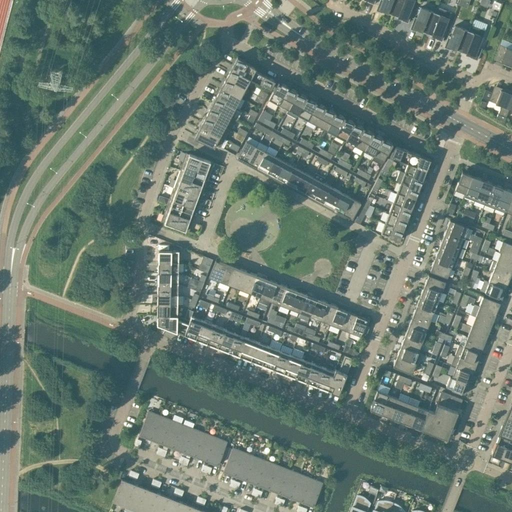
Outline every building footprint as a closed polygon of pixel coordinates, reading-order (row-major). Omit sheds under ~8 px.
[(383,11),(393,14),(398,0),(379,0),(376,10),(382,13),(383,11)] [(401,20),(408,23),(412,11),(410,10),(414,0),(398,0),(393,14),(402,18),(401,20)] [(435,12),(427,33),(436,36),(435,39),(442,41),(446,29),(444,28),(448,18),(451,12),(437,6),(435,12)] [(417,29),(427,33),(435,12),(421,7),(417,18),(414,17),(410,29),(416,31),(417,29)] [(451,47),(461,51),(469,31),(455,25),(451,36),(448,35),(444,47),(450,50),(451,47)] [(469,57),(477,60),(482,48),(478,47),(485,30),(471,25),(469,31),(461,51),(470,55),(469,57)] [(511,47),(511,49),(500,44),(498,50),(504,52),(501,60),(500,59),(500,60),(504,62),(503,63),(503,64),(511,67),(511,47)] [(237,56),(231,68),(233,69),(250,79),(256,82),(261,73),(255,70),(256,68),(237,56)] [(231,68),(226,77),(226,78),(245,88),(250,79),(233,69),(231,68)] [(261,73),(256,82),(270,90),(275,80),(261,73)] [(226,77),(221,87),(222,88),(240,98),(245,88),(226,78),(226,77)] [(269,99),(278,104),(288,86),(281,83),(280,85),(278,84),(279,81),(278,81),(269,99)] [(278,104),(288,110),(298,92),(291,88),(290,90),(287,89),(289,87),(288,86),(278,104)] [(221,87),(215,97),(235,107),(240,98),(222,88),(221,87)] [(487,90),(485,97),(489,98),(489,100),(501,105),(498,113),(498,114),(497,116),(505,121),(506,117),(509,109),(511,103),(511,101),(511,91),(505,88),(505,89),(504,91),(500,89),(500,90),(499,93),(493,91),(492,90),(492,92),(487,90)] [(257,94),(265,99),(268,94),(260,89),(257,94)] [(286,113),(295,118),(297,115),(307,97),(300,93),(299,95),(297,94),(298,92),(288,110),(286,113)] [(255,100),(263,104),(265,99),(257,94),(255,100)] [(215,97),(210,106),(235,119),(237,120),(242,111),(235,107),(215,97)] [(297,115),(307,120),(317,102),(310,98),(309,100),(306,99),(308,97),(307,97),(297,115)] [(307,120),(316,125),(326,107),(319,103),(318,105),(316,104),(317,102),(307,120)] [(210,106),(205,116),(230,129),(235,119),(210,106)] [(316,125),(326,130),(336,112),(329,108),(328,110),(325,109),(327,107),(326,107),(316,125)] [(247,113),(255,118),(258,113),(250,108),(247,113)] [(326,130),(335,135),(345,117),(338,114),(337,115),(335,114),(336,112),(326,130)] [(244,119),(252,123),(255,118),(247,113),(244,119)] [(205,116),(200,125),(202,126),(220,136),(220,135),(225,138),(230,129),(206,116),(205,116)] [(335,135),(345,140),(355,122),(348,119),(347,121),(344,120),(346,117),(345,117),(335,135)] [(256,122),(254,126),(264,132),(266,128),(256,122)] [(345,140),(354,145),(364,127),(357,124),(356,126),(354,125),(355,122),(345,140)] [(200,125),(194,137),(195,138),(214,147),(215,144),(220,147),(225,138),(220,135),(220,136),(202,126),(200,125)] [(237,133),(245,137),(248,132),(240,127),(237,133)] [(354,145),(364,151),(374,133),(367,129),(366,131),(363,130),(365,128),(364,127),(354,145)] [(234,138),(242,142),(245,137),(237,133),(234,138)] [(364,151),(373,156),(383,138),(376,134),(375,136),(373,135),(374,133),(364,151)] [(372,159),(381,165),(393,143),(386,139),(385,141),(382,140),(384,138),(383,138),(373,156),(372,159)] [(247,162),(256,146),(246,141),(238,157),(237,158),(243,161),(244,160),(247,162)] [(229,147),(237,151),(240,146),(232,142),(229,147)] [(390,155),(407,162),(411,151),(395,145),(390,155)] [(257,167),(265,151),(256,146),(247,162),(247,163),(253,166),(253,165),(257,167)] [(266,172),(275,156),(265,151),(257,167),(256,168),(262,171),(263,170),(266,172)] [(408,162),(427,169),(431,159),(411,151),(407,162),(408,163),(408,162)] [(179,170),(193,175),(200,157),(186,153),(186,152),(179,170)] [(276,177),(284,161),(275,156),(266,172),(266,173),(272,177),(272,176),(276,177)] [(200,157),(193,175),(207,180),(214,162),(213,162),(200,157)] [(285,183),(294,166),(284,161),(276,177),(275,178),(281,182),(282,181),(285,183)] [(404,172),(423,179),(427,169),(408,162),(408,163),(404,172)] [(295,188),(303,172),(294,166),(285,183),(285,184),(291,187),(291,186),(295,188)] [(173,187),(187,192),(193,175),(179,170),(173,187)] [(400,182),(419,189),(423,179),(404,172),(399,170),(396,180),(400,182)] [(465,193),(472,175),(462,171),(455,189),(465,193)] [(304,193),(313,177),(303,172),(295,188),(294,189),(300,192),(301,191),(304,193)] [(314,198),(322,182),(325,177),(315,172),(313,177),(304,193),(304,194),(310,197),(310,196),(314,198)] [(193,175),(187,192),(201,197),(207,180),(193,175)] [(474,201),(482,179),(472,175),(465,193),(464,196),(474,201)] [(484,204),(493,183),(482,179),(474,201),(484,204)] [(323,203),(332,187),(322,182),(314,198),(313,199),(319,202),(320,201),(323,203)] [(396,192),(415,199),(419,189),(400,182),(396,192)] [(494,208),(503,187),(493,183),(484,204),(494,208)] [(167,204),(181,209),(187,192),(173,187),(167,204)] [(333,208),(341,192),(332,187),(323,203),(323,204),(329,207),(329,206),(333,208)] [(504,213),(505,210),(506,210),(511,193),(511,190),(503,187),(494,208),(504,213)] [(187,192),(181,209),(195,214),(201,197),(187,192)] [(342,213),(351,197),(341,192),(333,208),(332,209),(338,213),(339,212),(342,213)] [(393,202),(411,209),(415,199),(396,192),(393,202)] [(348,217),(352,219),(361,203),(351,197),(342,213),(342,214),(348,218),(348,217)] [(389,212),(407,220),(411,209),(393,202),(389,212)] [(161,221),(175,226),(181,209),(167,204),(160,222),(161,222),(161,221)] [(188,232),(189,232),(195,214),(181,209),(175,226),(188,231),(188,232)] [(354,221),(359,224),(364,215),(359,212),(354,221)] [(385,222),(403,230),(407,220),(389,212),(385,222)] [(450,220),(446,230),(463,237),(464,238),(469,227),(450,220)] [(381,233),(399,240),(403,230),(385,222),(381,233)] [(446,230),(442,240),(462,248),(466,238),(464,238),(463,237),(446,230)] [(442,240),(438,250),(455,257),(458,258),(462,248),(442,240)] [(511,243),(502,240),(498,251),(500,252),(500,251),(511,255),(511,243)] [(158,250),(158,261),(178,262),(179,250),(158,250)] [(438,250),(434,260),(451,267),(454,268),(458,258),(455,257),(438,250)] [(500,252),(496,261),(511,267),(511,255),(500,251),(500,252)] [(202,271),(207,273),(213,259),(208,257),(202,271)] [(215,260),(209,277),(219,281),(226,264),(226,263),(220,260),(219,261),(215,260)] [(434,260),(430,271),(447,277),(451,267),(434,260)] [(493,260),(489,270),(493,271),(510,278),(511,271),(511,267),(496,261),(493,260)] [(158,261),(158,272),(178,272),(178,262),(158,261)] [(226,264),(219,281),(229,285),(236,268),(236,267),(230,264),(229,265),(226,264)] [(236,268),(229,285),(239,289),(246,272),(246,271),(240,268),(240,269),(236,268)] [(493,271),(489,281),(506,288),(510,278),(493,271)] [(158,272),(158,283),(178,283),(178,272),(158,272)] [(246,272),(239,289),(250,293),(256,276),(257,275),(250,272),(250,273),(246,272)] [(428,274),(424,285),(441,292),(445,293),(449,283),(428,274)] [(256,276),(250,293),(260,297),(266,280),(267,279),(260,276),(260,277),(256,276)] [(260,297),(258,301),(268,305),(270,301),(276,284),(277,282),(270,280),(270,281),(266,280),(260,297)] [(484,280),(480,290),(502,298),(506,288),(489,281),(484,280)] [(158,283),(157,294),(178,294),(178,283),(158,283)] [(276,284),(270,301),(280,304),(286,287),(287,286),(280,284),(280,285),(276,284)] [(424,285),(420,295),(438,302),(441,292),(424,285)] [(286,287),(280,304),(290,308),(296,291),(297,290),(290,288),(290,289),(286,287)] [(296,291),(290,308),(300,312),(306,295),(307,294),(300,292),(300,293),(296,291)] [(157,294),(157,304),(177,305),(178,294),(157,294)] [(300,312),(298,317),(308,320),(309,316),(310,316),(317,299),(317,298),(310,296),(310,297),(306,295),(300,312)] [(420,295),(417,305),(434,312),(438,302),(420,295)] [(483,296),(479,306),(496,313),(500,302),(483,296)] [(317,299),(310,316),(320,320),(327,303),(327,302),(321,299),(320,301),(317,299)] [(327,303),(320,320),(330,324),(337,307),(337,306),(331,303),(330,304),(327,303)] [(157,304),(157,315),(177,315),(177,305),(157,304)] [(417,305),(413,315),(430,322),(434,312),(417,305)] [(479,306),(475,316),(492,323),(496,313),(479,306)] [(337,307),(330,324),(340,328),(347,311),(337,307)] [(347,311),(340,328),(350,332),(357,315),(347,311)] [(184,334),(191,316),(189,320),(188,323),(177,319),(177,315),(157,315),(157,324),(184,334)] [(357,315),(350,332),(361,336),(365,337),(369,327),(365,325),(367,319),(357,315)] [(413,315),(409,325),(426,332),(430,322),(413,315)] [(195,339),(202,320),(191,316),(184,334),(188,336),(195,339)] [(475,316),(471,326),(488,333),(492,323),(475,316)] [(206,343),(213,324),(202,320),(195,339),(196,339),(199,340),(206,343)] [(217,347),(224,328),(213,324),(206,343),(207,343),(210,344),(210,345),(217,347)] [(294,327),(292,332),(302,335),(304,331),(300,329),(301,327),(295,324),(294,327)] [(409,325),(405,335),(422,342),(426,332),(409,325)] [(471,326),(467,336),(484,343),(488,333),(471,326)] [(228,352),(235,333),(224,328),(217,347),(217,348),(218,347),(221,349),(228,352)] [(239,356),(246,337),(235,333),(228,352),(229,352),(232,353),(239,356)] [(405,335),(401,345),(418,352),(422,342),(405,335)] [(463,335),(459,345),(480,353),(484,343),(467,336),(463,335)] [(250,360),(257,341),(246,337),(239,356),(240,356),(243,357),(250,360)] [(261,365),(268,346),(257,341),(250,360),(251,360),(254,361),(254,362),(261,365)] [(345,345),(343,351),(348,353),(358,357),(359,352),(353,350),(354,349),(345,345)] [(401,345),(397,355),(414,362),(416,362),(416,363),(418,364),(422,353),(418,352),(401,345)] [(459,345),(455,355),(476,363),(480,353),(459,345)] [(272,369),(279,350),(268,346),(261,365),(262,364),(265,366),(272,369)] [(283,373),(290,354),(279,350),(272,369),(273,369),(276,370),(283,373)] [(294,377),(301,358),(290,354),(283,373),(284,373),(287,374),(294,377)] [(331,391),(339,395),(353,358),(345,355),(339,370),(335,369),(327,390),(328,390),(331,391)] [(412,373),(416,363),(416,362),(414,362),(397,355),(393,366),(412,373)] [(455,355),(451,365),(455,367),(473,373),(476,363),(455,355)] [(305,382),(313,363),(301,358),(294,377),(295,377),(298,378),(298,379),(305,382)] [(316,386),(324,367),(313,363),(305,382),(306,382),(309,383),(316,386)] [(327,390),(335,369),(334,371),(324,367),(316,386),(317,386),(320,387),(327,390)] [(452,376),(452,377),(469,383),(473,373),(455,367),(452,376)] [(450,375),(446,386),(465,394),(469,383),(452,377),(452,376),(450,375)] [(370,409),(380,413),(387,394),(377,390),(370,409)] [(380,413),(390,417),(398,398),(387,394),(380,413)] [(390,417),(400,420),(408,402),(398,398),(390,417)] [(400,420),(411,424),(418,406),(408,402),(400,420)] [(421,428),(447,439),(458,412),(437,403),(434,411),(428,409),(427,410),(428,410),(421,428)] [(411,424),(421,428),(428,410),(427,410),(418,406),(411,424)] [(151,438),(160,415),(149,411),(148,411),(139,434),(146,437),(146,436),(149,438),(151,438)] [(162,443),(171,420),(160,415),(151,438),(157,441),(161,442),(160,442),(162,443)] [(173,447),(182,424),(171,420),(162,443),(168,445),(169,445),(172,446),(172,447),(173,447)] [(499,433),(509,437),(511,438),(511,425),(503,422),(499,433)] [(184,452),(193,428),(182,424),(173,447),(180,450),(180,449),(183,451),(184,452)] [(195,456),(204,433),(193,428),(184,452),(191,454),(194,455),(195,456)] [(205,460),(207,460),(215,437),(204,433),(195,456),(202,458),(205,459),(205,460)] [(491,454),(501,458),(509,437),(499,433),(491,454)] [(216,464),(218,465),(227,441),(226,441),(215,437),(207,460),(213,463),(213,462),(217,464),(216,464)] [(501,458),(511,462),(511,459),(511,438),(509,437),(501,458)] [(235,475),(244,452),(233,448),(233,447),(232,447),(223,471),(230,473),(234,474),(234,475),(235,475)] [(246,480),(255,456),(244,452),(235,475),(241,478),(242,477),(245,479),(246,480)] [(258,484),(266,461),(255,456),(246,480),(253,482),(256,483),(258,484)] [(269,488),(277,465),(266,461),(258,484),(264,486),(267,487),(267,488),(269,488)] [(280,493),(289,469),(277,465),(269,488),(275,491),(275,490),(278,492),(280,493)] [(289,496),(291,497),(300,474),(289,469),(280,493),(286,495),(290,496),(289,496)] [(301,501),(302,501),(311,478),(300,474),(291,497),(297,499),(298,499),(301,500),(301,501)] [(312,505),(314,506),(323,482),(322,482),(311,478),(302,501),(309,504),(309,503),(312,505)] [(113,502),(124,506),(133,483),(127,481),(126,481),(123,480),(123,479),(122,479),(113,502)] [(124,506),(135,511),(144,488),(138,485),(134,484),(135,484),(133,483),(124,506)] [(135,511),(139,511),(147,511),(156,492),(149,489),(149,490),(146,488),(144,488),(135,511)] [(147,511),(160,511),(167,496),(160,494),(157,493),(157,492),(156,492),(147,511)] [(367,511),(366,511),(370,502),(365,500),(365,498),(364,497),(362,496),(360,495),(359,495),(357,495),(353,506),(352,506),(349,511),(348,511),(367,511)] [(160,511),(173,511),(178,501),(171,498),(168,497),(167,496),(160,511)] [(388,511),(393,502),(393,501),(392,502),(390,501),(387,501),(385,500),(384,500),(383,503),(378,501),(374,509),(373,509),(372,511),(388,511)] [(173,511),(186,511),(189,505),(183,502),(182,503),(179,501),(178,501),(173,511)] [(404,511),(399,509),(400,507),(399,506),(398,505),(396,504),(393,502),(388,511),(404,511)]
